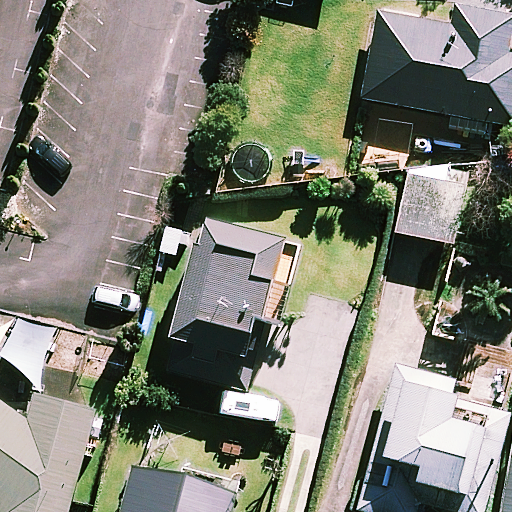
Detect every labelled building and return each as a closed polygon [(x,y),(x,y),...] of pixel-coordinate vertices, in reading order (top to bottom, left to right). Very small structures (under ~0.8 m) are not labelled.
[(511,26),(511,17),(455,7),(452,23),(380,10),(363,100),(511,126),(511,56),(507,56),(511,26)] [(464,193),(407,182),(397,234),(455,245),(464,193)] [(291,231),(201,214),(170,375),(245,389),(259,320),(282,324),(296,256),(286,254),(291,231)] [(84,511),(112,389),(39,373),(0,328),(0,476),(14,486),(7,511),(84,511)] [(459,381),(401,367),(364,511),(418,511),(420,504),(452,511),(484,511),(506,426),(452,412),(459,381)] [(233,511),(239,487),(136,462),(123,511),(233,511)]
